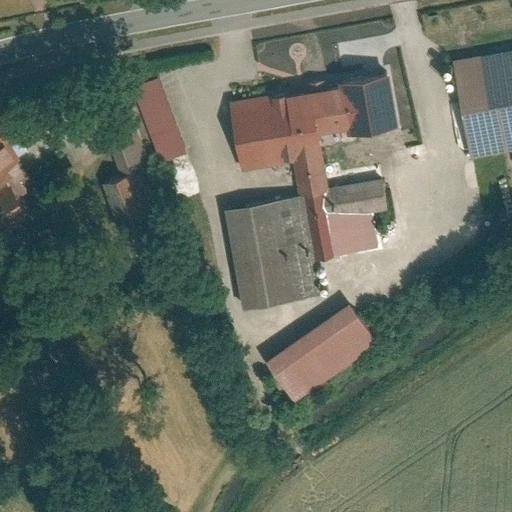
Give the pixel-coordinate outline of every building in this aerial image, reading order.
[(511,47),(455,59),(473,157),(511,149),(511,47)] [(156,78),(126,89),(153,163),(183,152),(156,78)] [(343,86),(233,105),(243,167),(298,158),(305,200),(226,214),(242,308),(323,294),(317,257),(358,250),(352,219),(386,214),(380,179),(327,188),(319,140),(351,135),(343,86)] [(0,118),(0,221),(30,205),(18,183),(31,176),(0,118)] [(136,130),(108,141),(123,178),(98,188),(113,226),(157,208),(141,168),(149,165),(136,130)] [(340,304),(260,364),(290,404),(370,344),(340,304)]
